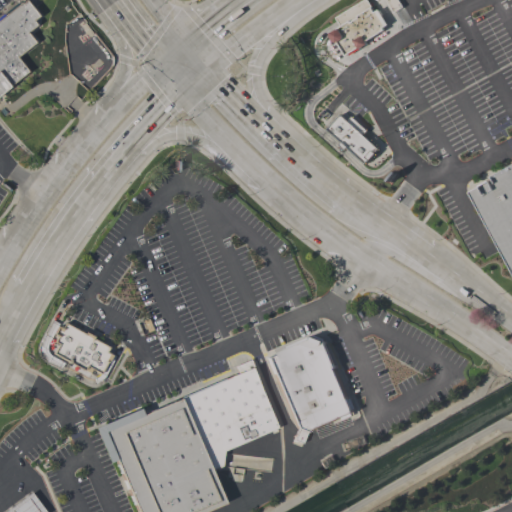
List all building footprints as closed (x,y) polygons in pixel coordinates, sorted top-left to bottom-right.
[(0,15),(2,14),(3,15),(19,2),(20,3),(25,0),(38,16),(32,20),(35,25),(26,33),(33,42),(15,57),(26,71),(8,86),(9,87),(0,93),(0,15)] [(331,36),(332,33),(341,27),(339,23),(336,18),(363,0),(368,0),(371,3),(376,12),(379,10),(388,25),(384,28),(385,30),(366,41),(368,44),(360,49),(359,48),(346,56),(338,43),(334,42),(331,36)] [(398,0),(403,7),(394,13),(385,0),(398,0)] [(348,120),(352,116),(368,131),(364,135),(379,149),(376,153),(376,154),(370,161),(370,160),(366,164),(348,148),(346,150),(341,145),(342,143),(327,129),(341,114),(348,120)] [(511,267),(471,192),(494,179),(493,176),(511,165),(511,267)] [(104,352),(110,355),(106,362),(105,361),(99,374),(90,369),(88,373),(82,370),(52,355),(57,344),(54,342),(57,336),(52,334),(56,327),(60,329),(63,323),(83,334),(84,333),(92,337),(91,339),(107,348),(104,352)] [(313,337),(313,334),(325,339),(325,341),(335,368),(334,368),(347,399),(350,398),(354,409),(351,409),(353,412),(351,414),(351,416),(342,420),(341,417),(306,432),(305,432),(301,443),(292,440),(297,429),(296,429),(266,358),(287,349),(286,347),(312,336),(313,337)] [(220,466),(209,471),(223,503),(202,511),(135,511),(113,460),(107,462),(93,428),(138,409),(141,416),(179,399),(178,398),(236,372),(234,366),(249,360),(258,381),(256,382),(276,428),(222,451),(220,466)] [(44,511),(30,493),(4,511),(44,511)]
